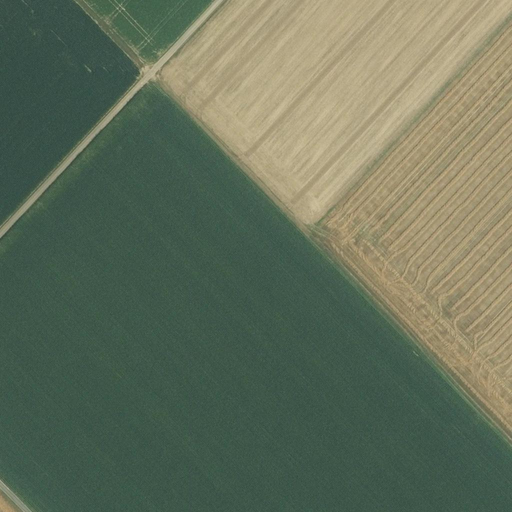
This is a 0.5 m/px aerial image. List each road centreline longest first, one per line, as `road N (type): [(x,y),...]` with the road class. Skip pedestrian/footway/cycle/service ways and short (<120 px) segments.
road 1 (track): [(511,442),(151,73)]
road 2 (track): [(151,73),(0,234)]
